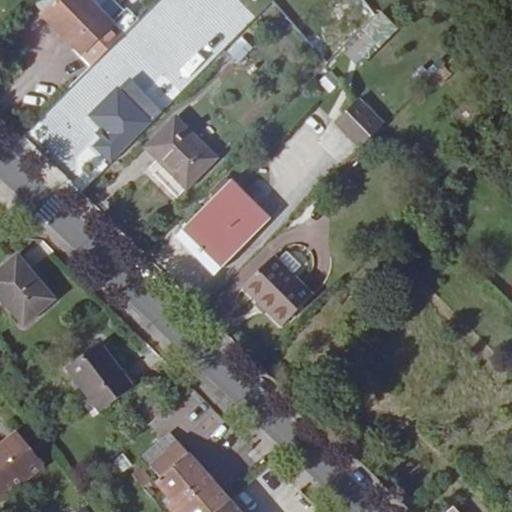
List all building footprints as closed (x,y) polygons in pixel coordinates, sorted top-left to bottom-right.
[(127,7),(110,23),(87,0),(56,0),(41,15),(91,65),(138,19),(127,7)] [(88,0),(101,13),(109,4),(109,0),(88,0)] [(140,17),(151,6),(146,1),(135,12),(140,17)] [(359,69),(398,28),(380,11),(341,52),(359,69)] [(238,63),(252,49),(241,38),(227,53),(238,63)] [(110,164),(153,120),(122,90),(123,89),(117,83),(84,116),(103,134),(91,146),(110,164)] [(381,127),(358,100),(357,101),(381,127)] [(381,127),(357,101),(335,123),(359,149),(381,127)] [(216,159),(175,118),(148,145),(166,162),(162,165),(186,189),(216,159)] [(166,162),(148,145),(145,149),(162,165),(166,162)] [(253,236),(214,198),(182,230),(210,257),(217,249),(229,261),(253,236)] [(229,261),(217,249),(210,257),(222,269),(229,261)] [(312,296),(273,257),(242,287),(282,326),(312,296)] [(51,301),(36,283),(37,282),(17,258),(0,271),(0,295),(24,324),(51,301)] [(132,389),(99,344),(67,368),(100,412),(132,389)] [(0,500),(43,466),(17,433),(0,446),(0,500)] [(230,501),(189,455),(187,452),(170,433),(142,457),(161,478),(156,483),(172,503),(168,507),(171,511),(178,511),(180,511),(218,511),(230,502),(230,501)] [(151,481),(141,468),(132,475),(151,497),(155,493),(149,487),(151,485),(151,481)] [(239,511),(230,502),(218,511),(239,511)]
